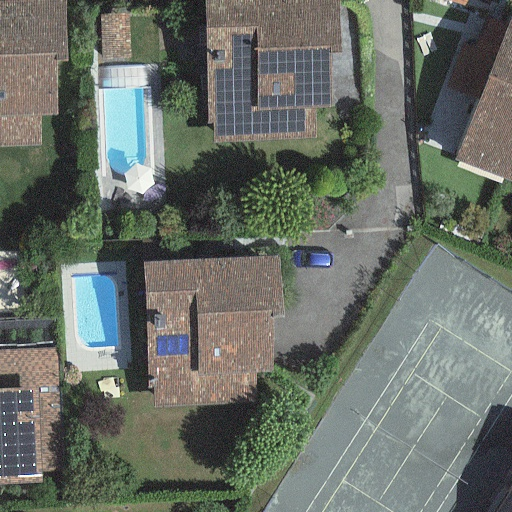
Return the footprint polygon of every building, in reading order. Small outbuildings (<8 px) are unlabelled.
[(358,0),(309,0),(212,5),(219,149),(305,144),(303,115),(344,113),(341,68),(362,67),(358,0)] [(71,12),(0,13),(0,150),(74,148),(71,12)] [(511,24),(507,23),(454,161),(511,183),(511,24)] [(272,262),(137,269),(144,391),(149,391),(150,413),(254,408),(253,379),(263,378),(260,320),(275,320),(272,262)] [(0,487),(34,486),(34,474),(62,472),(54,353),(0,356),(0,487)]
